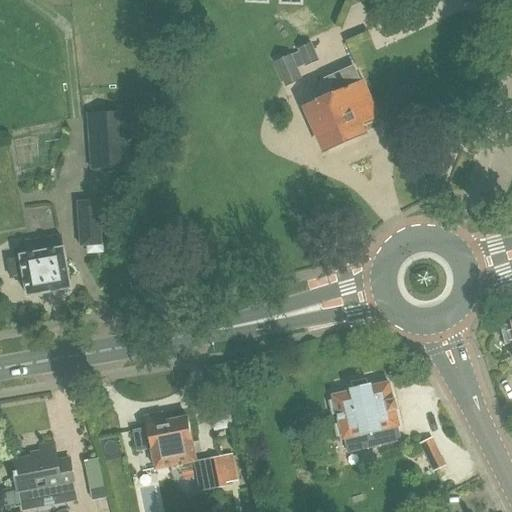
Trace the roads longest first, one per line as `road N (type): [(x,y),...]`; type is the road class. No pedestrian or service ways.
road 1 (primary): [(0,368),(378,293)]
road 2 (secondary): [(511,484),(437,324)]
road 3 (residential): [(448,242),(511,83)]
